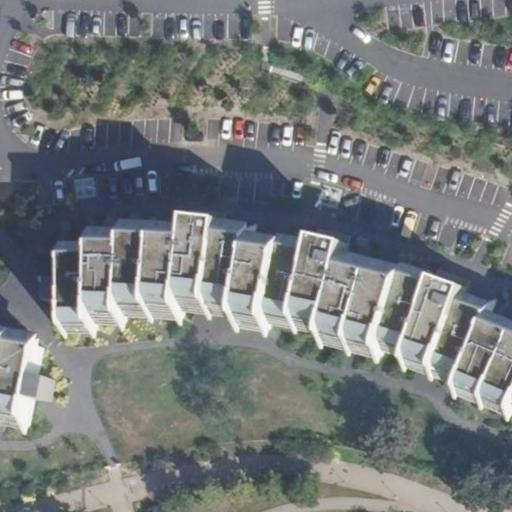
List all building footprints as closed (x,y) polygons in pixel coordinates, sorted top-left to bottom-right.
[(326,82),(443,136),(459,102),(341,48),(326,82)] [(193,219),(191,239),(188,280),(201,281),(201,292),(215,293),(216,293),(217,293),(225,222),(193,219)] [(225,222),(217,293),(242,296),(248,246),(251,225),(225,222)] [(157,297),(161,236),(130,233),(129,242),(128,295),(157,297)] [(188,280),(191,239),(161,236),(157,297),(185,300),(188,280)] [(332,315),(343,264),(348,244),(317,238),(314,250),(306,299),(320,302),(318,312),(332,315)] [(128,295),(129,242),(98,242),(98,251),(98,304),(115,304),(116,295),(128,295)] [(306,299),(314,250),(284,245),(283,251),(274,302),(304,307),(306,299)] [(248,246),(242,296),(240,303),(273,307),(274,302),(283,251),(248,246)] [(98,304),(98,251),(68,252),(68,311),(99,311),(98,304)] [(358,331),(374,272),(343,264),(332,315),(330,323),(358,331)] [(388,339),(404,280),(374,272),(358,331),(388,339)] [(418,337),(436,282),(406,272),(404,280),(388,339),(415,347),(418,337)] [(437,278),(436,282),(418,337),(432,342),(429,351),(443,356),(464,297),(467,289),(437,278)] [(493,307),(464,297),(443,356),(438,368),(465,377),(479,342),(475,341),(477,335),(481,336),(489,318),(493,307)] [(490,392),(511,339),(511,327),(489,318),(481,336),(477,335),(475,341),(479,342),(465,377),(463,381),(490,392)] [(0,339),(0,401),(3,402),(16,343),(0,339)] [(511,339),(490,392),(511,400),(511,339)] [(33,347),(16,343),(3,402),(22,407),(27,408),(27,406),(27,404),(28,402),(39,350),(40,348),(33,347)]
